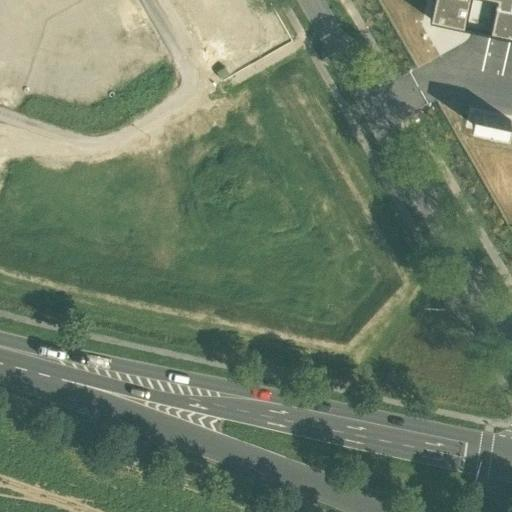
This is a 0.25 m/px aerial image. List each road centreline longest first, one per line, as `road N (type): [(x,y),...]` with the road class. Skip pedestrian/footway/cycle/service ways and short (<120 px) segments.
road 1 (secondary): [(0,362),(511,478)]
road 2 (secondary): [(511,452),(0,344)]
road 3 (secondary): [(0,369),(33,389),(223,451),(371,511)]
road 4 (tertiary): [(309,0),(480,300)]
road 5 (residential): [(0,113),(101,146),(185,95),(186,62),(150,0)]
